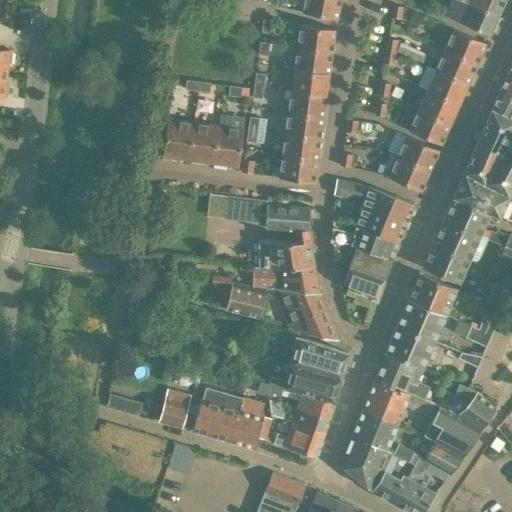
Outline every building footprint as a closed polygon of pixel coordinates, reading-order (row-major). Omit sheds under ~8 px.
[(339,0),(304,0),(302,11),(336,18),(337,14),(333,14),(334,9),(338,9),(339,0)] [(451,0),(444,15),(460,22),(463,23),(478,29),(489,33),(499,13),(504,0),(451,0)] [(393,4),(391,17),(400,18),(409,21),(413,11),(402,6),(393,4)] [(270,33),(272,20),(263,19),(261,31),(270,33)] [(297,46),(331,51),(333,37),(329,36),(330,32),(334,32),(334,29),(300,24),(297,46)] [(444,49),(476,63),(482,50),(478,48),(480,44),(483,45),(485,42),(453,28),(444,49)] [(385,50),(394,51),(396,39),(387,38),(385,50)] [(269,42),(260,41),(258,53),(267,55),(269,42)] [(399,42),(396,50),(422,61),(425,53),(399,42)] [(329,65),(331,51),(297,46),(294,68),(328,73),(329,70),(325,69),(325,64),(329,65)] [(0,48),(0,72),(5,73),(6,63),(10,63),(11,52),(7,52),(7,49),(0,48)] [(435,69),(467,83),(468,80),(465,78),(467,74),(470,76),(476,63),(444,49),(441,56),(435,69)] [(394,51),(385,50),(383,62),(392,63),(394,51)] [(285,85),(285,89),(325,94),(327,80),(323,80),(324,75),(328,75),(328,73),(294,68),(291,86),(285,85)] [(466,85),(467,83),(435,69),(426,89),(458,103),(464,90),(460,88),(462,84),(466,85)] [(254,84),(263,86),(265,74),(255,72),(254,84)] [(511,76),(507,74),(499,91),(511,97),(511,76)] [(197,90),(198,81),(186,79),(185,88),(197,90)] [(198,81),(197,90),(209,92),(210,82),(198,81)] [(389,83),(380,81),(378,94),(387,95),(389,83)] [(263,86),(254,84),(252,96),(261,98),(263,86)] [(240,96),(241,87),(229,85),(228,94),(240,96)] [(290,95),(288,111),(322,116),(322,113),(319,112),(319,108),(323,108),(325,94),(285,89),(284,94),(290,95)] [(426,89),(418,109),(449,123),(451,120),(447,119),(449,114),(453,116),(458,103),(426,89)] [(511,97),(499,91),(491,107),(511,118),(511,97)] [(386,103),(376,102),(374,114),(384,116),(386,103)] [(511,195),(508,193),(511,185),(511,118),(491,107),(481,132),(480,132),(480,133),(479,133),(479,134),(476,141),(476,142),(475,143),(476,143),(464,171),(508,194),(511,196),(511,195)] [(448,125),(449,123),(418,109),(409,129),(440,143),(446,130),(443,128),(445,124),(448,125)] [(322,119),(322,116),(288,111),(286,124),(278,123),(277,132),(319,137),(321,123),(317,123),(318,118),(322,119)] [(248,128),(257,129),(259,117),(249,116),(248,128)] [(188,159),(193,122),(167,118),(162,156),(178,158),(179,154),(185,155),(184,159),(188,159)] [(354,133),(356,120),(347,119),(345,131),(354,133)] [(217,125),(193,122),(188,159),(191,160),(191,156),(197,157),(197,160),(212,163),(217,125)] [(217,125),(212,163),(228,165),(228,161),(235,162),(234,166),(238,166),(243,129),(217,125)] [(257,129),(248,128),(246,140),(255,142),(257,129)] [(317,151),(319,137),(277,132),(276,141),(283,142),(282,154),(316,159),(316,156),(313,156),(313,151),(317,151)] [(432,162),(438,149),(406,135),(397,155),(429,169),(430,167),(426,165),(428,161),(432,162)] [(340,165),(349,166),(351,154),(342,152),(340,165)] [(316,159),(282,154),(280,167),(272,166),(271,176),(313,181),(315,167),(311,166),(312,161),(316,162),(316,159)] [(429,169),(397,155),(388,176),(420,190),(426,176),(422,175),(424,170),(428,172),(429,169)] [(253,160),(243,159),(242,172),(251,173),(253,160)] [(499,215),(508,194),(464,171),(453,195),(490,211),(499,215)] [(367,186),(342,180),(336,179),(333,193),(356,197),(356,196),(363,198),(355,224),(371,231),(373,224),(400,235),(414,203),(394,194),(393,194),(367,186)] [(266,204),(267,204),(267,199),(265,199),(242,197),(242,196),(239,195),(239,196),(228,195),(228,194),(226,194),(223,217),(265,222),(266,204)] [(483,228),(490,211),(453,195),(443,218),(480,234),(479,235),(503,245),(511,248),(511,235),(508,234),(508,235),(496,230),(495,232),(490,229),(489,230),(483,228)] [(266,204),(265,222),(265,227),(293,229),(297,229),(308,230),(307,230),(308,231),(308,230),(310,207),(267,204),(266,204)] [(391,257),(400,235),(373,224),(371,231),(355,224),(353,233),(341,230),(343,221),(332,218),(331,239),(356,244),(391,257)] [(469,258),(479,235),(480,234),(443,218),(432,242),(469,258)] [(295,241),(259,239),(259,266),(266,267),(269,267),(314,265),(308,230),(308,231),(307,230),(308,230),(297,229),(293,229),(295,241)] [(391,258),(391,257),(356,244),(331,239),(332,251),(337,252),(337,251),(352,255),(350,262),(334,258),(335,267),(347,269),(348,266),(384,278),(390,261),(387,260),(389,257),(391,258)] [(458,282),(469,258),(432,242),(422,266),(458,282)] [(511,248),(503,245),(498,256),(511,261),(511,248)] [(319,292),(314,265),(269,267),(266,267),(265,285),(267,286),(272,287),(319,292)] [(266,289),(267,286),(265,285),(266,267),(259,266),(255,266),(254,266),(254,286),(255,287),(266,289)] [(348,266),(347,269),(344,279),(345,282),(349,283),(347,287),(346,287),(347,288),(345,293),(354,296),(352,301),(368,306),(372,296),(375,298),(376,299),(377,297),(374,296),(376,293),(378,294),(384,278),(348,266)] [(408,298),(444,314),(456,288),(419,272),(408,298)] [(230,277),(212,275),(211,283),(229,286),(230,277)] [(476,290),(489,296),(497,299),(511,296),(511,282),(488,281),(488,284),(479,283),(476,290)] [(232,282),(226,309),(259,317),(266,290),(232,282)] [(319,292),(272,287),(288,326),(338,338),(319,292)] [(444,314),(408,298),(396,325),(433,341),(433,340),(444,314)] [(130,305),(127,317),(143,320),(145,308),(130,305)] [(482,317),(478,328),(491,334),(496,323),(482,317)] [(385,351),(414,364),(422,367),(433,341),(396,325),(385,351)] [(465,337),(486,346),(491,334),(478,328),(470,325),(465,337)] [(296,335),(290,361),(340,376),(348,352),(296,335)] [(406,383),(414,364),(385,351),(374,379),(374,380),(373,381),(397,391),(398,388),(404,391),(405,390),(423,398),(428,386),(417,382),(415,386),(406,383)] [(477,367),(482,356),(460,352),(457,358),(477,367)] [(334,400),(340,376),(290,361),(286,379),(271,376),(269,382),(270,382),(270,383),(334,400)] [(435,404),(422,399),(423,398),(405,390),(404,391),(398,388),(397,391),(373,381),(362,408),(397,422),(404,404),(419,410),(419,409),(433,414),(423,434),(434,440),(463,455),(464,453),(468,439),(473,441),(481,427),(448,408),(447,409),(436,404),(435,404)] [(334,400),(270,383),(269,387),(271,387),(270,391),(271,399),(279,401),(282,394),(299,399),(296,406),(296,407),(329,416),(334,400)] [(481,427),(494,408),(476,392),(459,384),(455,395),(458,397),(457,398),(448,408),(481,427)] [(191,430),(208,435),(231,441),(242,401),(242,397),(205,386),(202,398),(201,397),(198,406),(186,405),(187,404),(166,398),(159,421),(180,427),(185,410),(196,415),(191,430)] [(445,390),(436,404),(447,409),(448,408),(457,398),(458,397),(455,395),(445,390)] [(263,403),(242,397),(242,401),(231,441),(254,448),(260,427),(268,429),(271,418),(260,414),(263,403)] [(271,399),(272,415),(282,417),(283,402),(279,401),(271,399)] [(329,417),(329,416),(296,407),(296,406),(292,420),(324,430),(329,417)] [(362,408),(352,433),(386,449),(397,422),(362,408)] [(324,430),(292,420),(287,435),(279,432),(275,443),(291,448),(316,455),(324,430)] [(354,475),(371,490),(382,472),(391,451),(386,449),(352,433),(340,463),(341,464),(354,475)] [(498,450),(503,442),(495,436),(489,445),(498,450)] [(463,455),(434,440),(423,460),(428,463),(449,474),(463,455)] [(168,467),(189,473),(195,452),(174,446),(168,467)] [(414,465),(424,470),(428,463),(423,460),(418,457),(414,465)] [(305,485),(271,472),(255,511),(292,511),(296,505),(297,505),(305,485)] [(384,473),(382,472),(371,490),(375,493),(409,511),(422,511),(435,493),(402,476),(400,479),(388,472),(384,473)] [(344,511),(348,505),(318,492),(319,491),(316,490),(316,491),(307,511),(344,511)]
